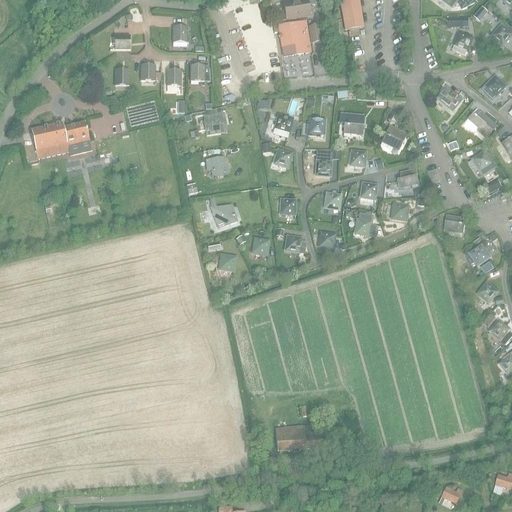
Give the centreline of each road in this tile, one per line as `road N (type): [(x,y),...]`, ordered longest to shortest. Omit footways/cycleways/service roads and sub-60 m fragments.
road 1 (unclassified): [(32,511),(63,502),(212,499),(413,478),(511,445)]
road 2 (unclassified): [(0,135),(23,91),(57,54),(129,0)]
